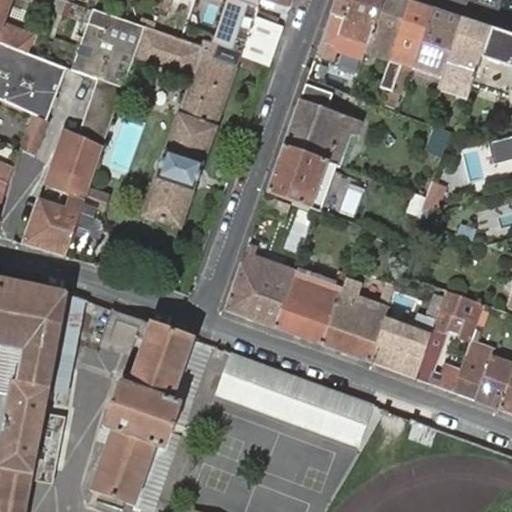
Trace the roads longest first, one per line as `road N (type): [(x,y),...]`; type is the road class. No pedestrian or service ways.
road 1 (residential): [(201,319),(314,0)]
road 2 (residential): [(201,319),(511,433)]
road 3 (residential): [(0,258),(201,319)]
